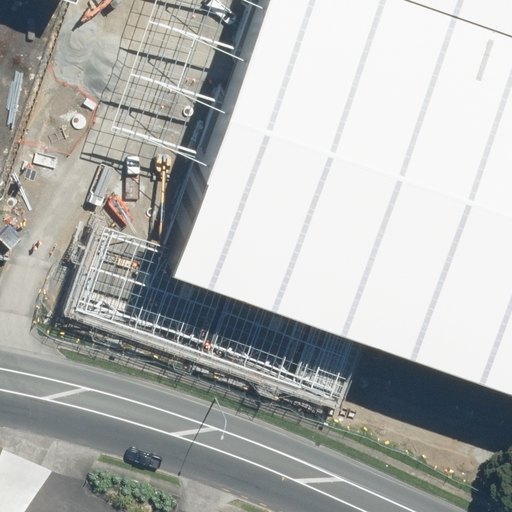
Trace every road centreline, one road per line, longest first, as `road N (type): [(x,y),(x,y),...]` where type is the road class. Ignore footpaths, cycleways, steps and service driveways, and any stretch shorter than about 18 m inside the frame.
road 1 (unknown): [(41,160),(511,319)]
road 2 (secondary): [(0,377),(217,430),(391,511)]
road 3 (unknown): [(84,41),(225,87)]
